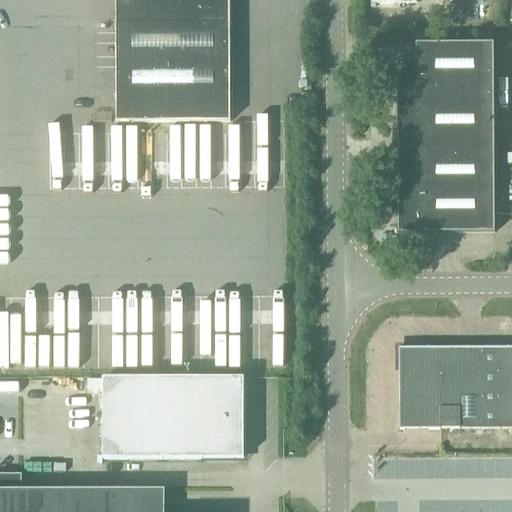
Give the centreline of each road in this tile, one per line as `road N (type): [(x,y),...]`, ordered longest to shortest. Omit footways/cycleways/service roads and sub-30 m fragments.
road 1 (unclassified): [(337,284),(332,0)]
road 2 (unclassified): [(336,511),(337,284)]
road 3 (unclassified): [(337,284),(511,284)]
